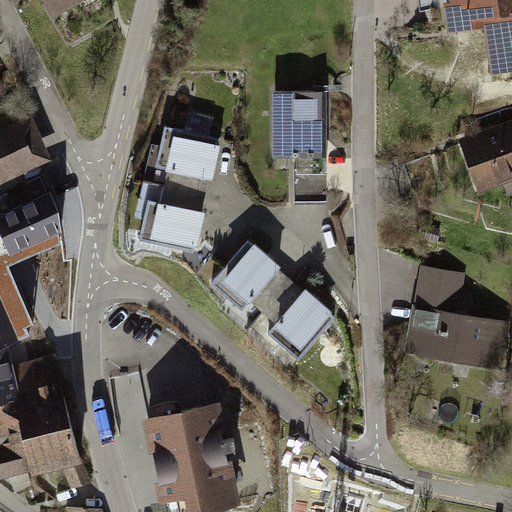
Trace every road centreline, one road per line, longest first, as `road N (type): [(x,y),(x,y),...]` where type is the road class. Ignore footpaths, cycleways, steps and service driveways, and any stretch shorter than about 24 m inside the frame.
road 1 (residential): [(372,461),(367,0)]
road 2 (residential): [(372,461),(320,436),(169,301),(131,281),(91,275)]
road 3 (unknown): [(87,324),(219,397),(242,442),(249,490)]
road 4 (residential): [(122,511),(90,392),(91,275)]
road 5 (residential): [(108,181),(70,139),(0,2)]
road 6 (unknown): [(370,313),(321,256),(220,195)]
road 7 (residential): [(108,181),(149,0)]
road 8 (residential): [(511,499),(372,461)]
